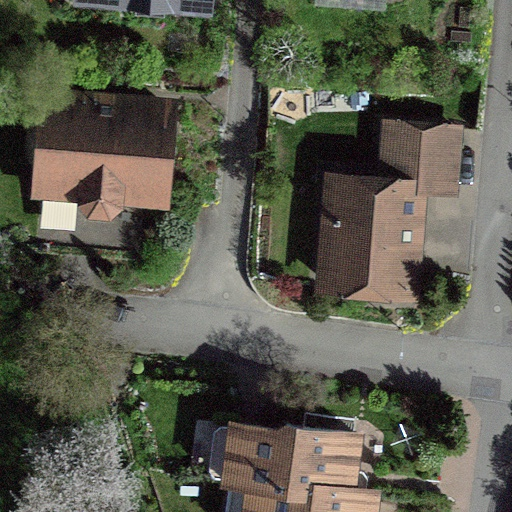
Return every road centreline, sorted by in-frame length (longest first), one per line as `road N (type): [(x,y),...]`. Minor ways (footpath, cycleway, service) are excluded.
road 1 (residential): [(214,335),(237,0)]
road 2 (residential): [(480,362),(214,335)]
road 3 (residential): [(480,362),(497,154)]
road 4 (residential): [(497,154),(509,0)]
road 5 (residential): [(214,335),(78,322)]
